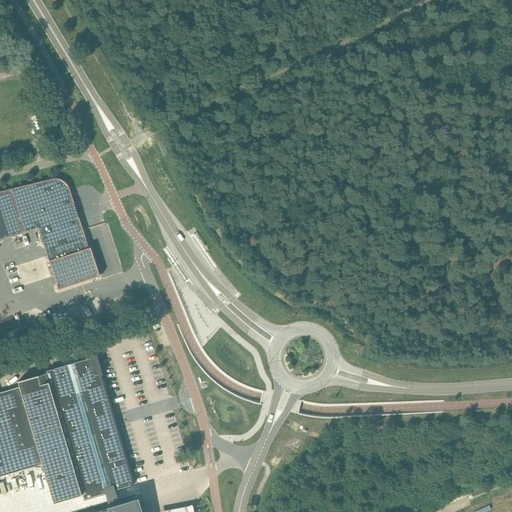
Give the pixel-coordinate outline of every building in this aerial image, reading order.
[(159,142),(165,154),(171,151),(166,139),(159,142)] [(51,179),(50,179),(0,191),(0,240),(38,228),(58,290),(98,277),(90,254),(89,254),(87,249),(89,249),(69,188),(69,187),(68,186),(67,185),(66,184),(66,183),(65,182),(64,181),(63,181),(61,180),(60,179),(59,179),(58,179),(56,179),(55,179),(54,179),(51,179)] [(0,477),(20,472),(19,471),(42,465),(54,503),(83,495),(84,499),(133,485),(104,387),(95,357),(46,371),(47,374),(18,383),(20,388),(0,393),(0,477)] [(194,511),(193,502),(160,509),(160,511),(194,511)] [(141,511),(139,503),(107,511),(141,511)]
